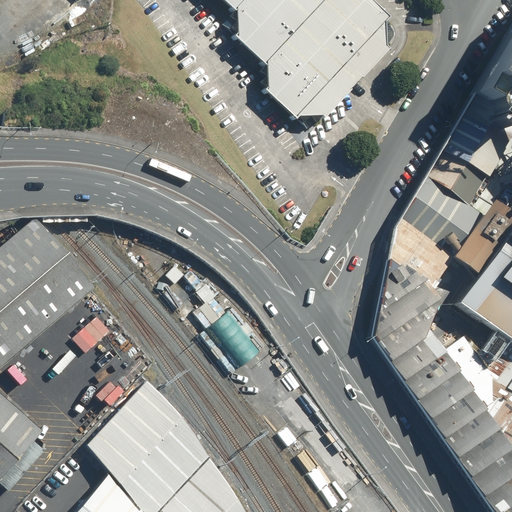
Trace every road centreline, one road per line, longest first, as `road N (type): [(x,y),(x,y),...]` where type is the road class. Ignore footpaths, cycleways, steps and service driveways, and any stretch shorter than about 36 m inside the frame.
road 1 (primary): [(0,148),(110,155),(192,187),(266,243),(301,306)]
road 2 (unclassified): [(310,321),(477,16)]
road 3 (primary): [(301,306),(204,233),(139,202),(89,187),(0,185)]
road 4 (primary): [(310,321),(443,511)]
